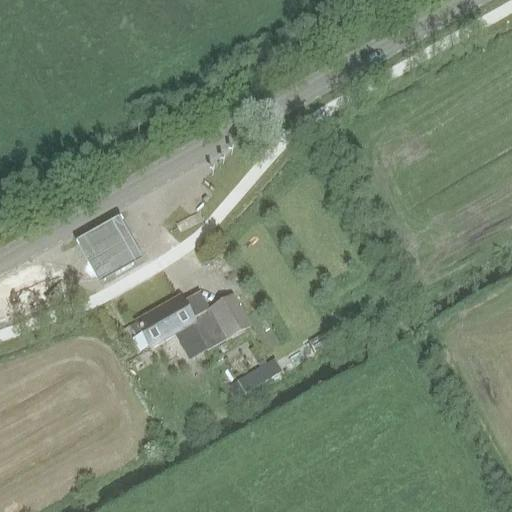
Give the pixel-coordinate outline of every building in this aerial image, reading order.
[(188,212),(185,216),(177,209),(166,221),(181,235),(196,219),(188,212)] [(121,222),(75,248),(99,291),(146,265),(121,222)] [(231,353),(226,343),(210,313),(211,313),(193,323),(179,298),(134,323),(149,351),(192,328),(206,354),(216,348),(221,358),(231,353)] [(233,300),(210,313),(226,343),(250,330),(233,300)] [(329,334),(308,345),(314,356),(335,345),(329,334)] [(236,383),(244,396),(271,380),(263,367),(236,383)] [(163,432),(169,441),(176,436),(171,427),(163,432)]
